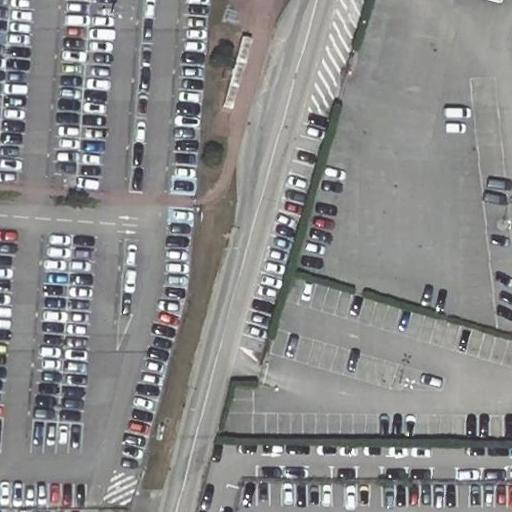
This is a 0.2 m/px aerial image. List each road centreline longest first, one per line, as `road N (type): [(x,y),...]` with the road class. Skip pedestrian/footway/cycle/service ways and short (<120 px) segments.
road 1 (unclassified): [(305,0),(259,155),(174,511)]
road 2 (unknown): [(458,399),(459,374),(442,360),(280,315)]
road 3 (unknown): [(511,145),(497,11)]
